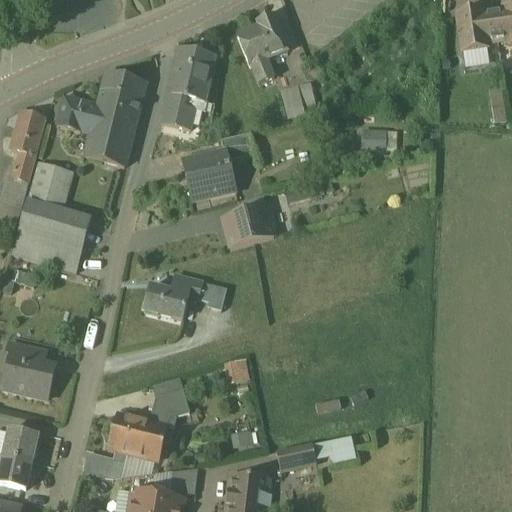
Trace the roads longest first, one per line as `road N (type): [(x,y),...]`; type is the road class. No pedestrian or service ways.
road 1 (residential): [(171,24),(53,511)]
road 2 (tertiary): [(11,89),(171,24)]
